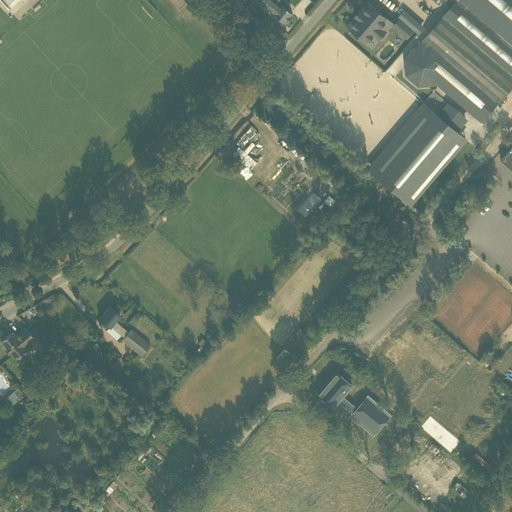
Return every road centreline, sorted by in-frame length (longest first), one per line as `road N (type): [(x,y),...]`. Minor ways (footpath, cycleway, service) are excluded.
road 1 (unclassified): [(179,511),(511,118)]
road 2 (residential): [(0,319),(115,245),(330,0)]
road 3 (unknown): [(423,511),(286,385)]
